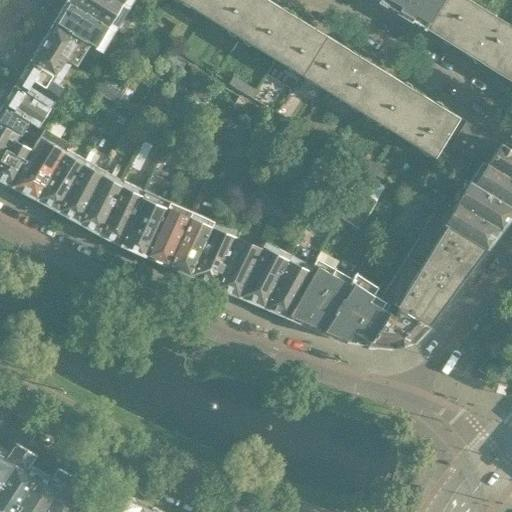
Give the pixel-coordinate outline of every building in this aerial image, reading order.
[(114,30),(65,0),(51,24),(87,46),(92,49),(101,53),(114,30)] [(127,8),(113,0),(65,0),(114,30),(127,8)] [(132,0),(113,0),(127,8),(132,0)] [(178,0),(223,28),(226,23),(241,32),(260,0),(178,0)] [(278,7),(267,0),(260,0),(241,32),(255,41),(252,45),(285,65),(287,61),(302,70),(324,35),(287,12),(284,16),(276,11),(278,7)] [(424,28),(440,0),(379,0),(379,1),(424,28)] [(440,0),(424,28),(441,38),(444,34),(452,39),(449,43),(471,57),(474,53),(483,58),(480,62),(497,73),(511,48),(511,33),(503,28),(506,24),(468,0),(461,0),(461,2),(457,0),(440,0)] [(73,68),(87,46),(51,24),(25,67),(50,82),(63,62),(73,68)] [(360,57),(324,35),(302,70),(316,79),(314,83),(346,103),(349,99),(363,108),(385,72),(369,62),(366,67),(358,62),(360,57)] [(511,48),(497,73),(511,82),(511,48)] [(181,62),(165,52),(160,60),(176,70),(181,62)] [(116,104),(134,74),(116,63),(110,74),(98,94),(116,104)] [(25,67),(13,87),(48,108),(60,89),(50,82),(25,67)] [(457,117),(440,106),(437,111),(429,106),(432,101),(410,88),(407,92),(399,87),(401,82),(385,72),(363,108),(378,117),(375,121),(418,147),(421,143),(434,151),(432,155),(434,156),(433,157),(431,156),(429,159),(459,176),(464,166),(437,150),(457,117)] [(257,91),(233,77),(228,84),(252,99),(257,91)] [(48,108),(13,87),(0,107),(26,123),(36,128),(48,108)] [(26,123),(0,107),(0,127),(17,138),(26,123)] [(55,141),(64,125),(54,119),(45,135),(55,141)] [(322,131),(306,122),(301,129),(317,139),(322,131)] [(498,142),(465,122),(450,146),(473,161),(480,150),(490,156),(498,142)] [(0,154),(7,143),(12,146),(17,138),(0,127),(0,154)] [(77,221),(99,177),(119,140),(101,129),(80,168),(78,167),(55,209),(77,221)] [(35,198),(59,159),(64,149),(41,135),(37,142),(33,148),(29,156),(11,185),(35,198)] [(138,170),(151,145),(143,140),(130,166),(138,170)] [(0,179),(11,185),(29,156),(12,146),(7,143),(0,154),(0,179)] [(511,150),(499,143),(487,163),(511,178),(511,150)] [(387,172),(362,156),(357,163),(382,179),(387,172)] [(59,159),(35,198),(55,209),(78,167),(59,159)] [(511,178),(487,163),(484,161),(471,181),(474,183),(511,206),(511,178)] [(379,184),(364,175),(347,203),(355,208),(363,194),(375,201),(384,187),(379,184)] [(98,232),(120,187),(99,177),(77,221),(98,232)] [(511,211),(511,206),(474,183),(471,181),(469,180),(455,202),(499,228),(502,224),(511,211)] [(119,244),(141,196),(120,187),(98,232),(119,244)] [(141,196),(119,244),(145,255),(164,207),(141,196)] [(455,202),(442,222),(484,248),(499,228),(455,202)] [(164,207),(145,255),(166,264),(188,218),(164,207)] [(379,296),(391,303),(427,324),(439,309),(440,307),(439,306),(450,291),(451,292),(452,290),(446,286),(452,279),(458,283),(460,281),(459,280),(469,265),(470,266),(484,248),(442,222),(430,214),(379,296)] [(213,285),(235,239),(240,228),(215,216),(210,228),(187,274),(213,285)] [(187,274),(210,228),(188,218),(166,264),(187,274)] [(235,295),(258,250),(235,239),(213,285),(228,292),(235,295)] [(260,247),(258,250),(235,295),(260,305),(285,260),(260,247)] [(304,324),(339,262),(320,251),(312,266),(308,272),(284,315),(304,324)] [(285,260),(260,305),(284,315),(308,272),(285,260)] [(322,332),(351,281),(339,274),(344,265),(339,262),(304,324),(322,332)] [(343,341),(367,300),(371,293),(351,281),(322,332),(329,334),(331,339),(336,341),(341,340),(343,341)] [(366,345),(386,312),(391,303),(379,296),(372,292),(371,293),(367,300),(343,341),(366,345)] [(386,312),(366,345),(389,347),(411,341),(427,324),(391,303),(386,312)] [(477,370),(491,382),(506,363),(495,354),(492,352),(477,370)] [(0,453),(0,485),(24,448),(13,442),(7,452),(5,456),(0,453)] [(24,448),(0,485),(0,511),(1,511),(12,511),(37,474),(25,467),(27,463),(33,454),(24,448)] [(12,511),(42,511),(66,473),(56,467),(51,477),(48,481),(37,474),(12,511)] [(66,473),(42,511),(71,511),(80,499),(68,492),(70,488),(76,479),(66,473)] [(109,498),(100,511),(134,511),(140,502),(115,490),(114,490),(109,498)] [(80,499),(71,511),(100,511),(109,498),(100,493),(94,502),(91,506),(80,499)] [(140,502),(134,511),(162,511),(141,502),(140,502)]
